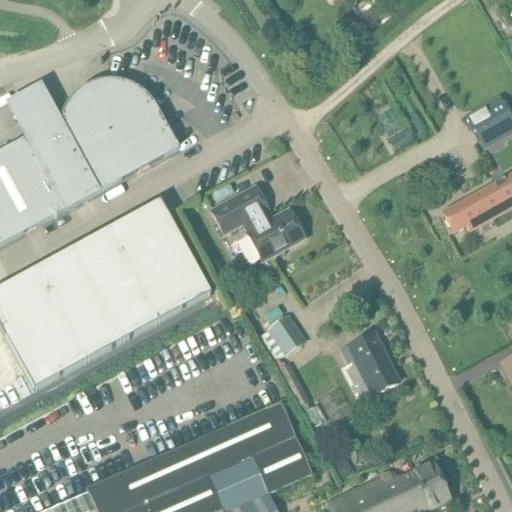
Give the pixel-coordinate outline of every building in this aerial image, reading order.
[(357,18),(366,34),(378,28),(369,11),(357,18)] [(22,143),(0,155),(0,248),(178,152),(155,109),(150,102),(144,96),(137,91),(130,88),(122,85),(114,84),(106,84),(97,85),(90,87),(83,91),(77,95),(71,101),(66,107),(63,112),(60,117),(63,121),(59,123),(22,143)] [(42,91),(5,111),(22,143),(59,123),(42,91)] [(511,123),(499,99),(464,119),(484,154),(511,138),(511,123)] [(207,207),(260,187),(255,175),(202,195),(207,207)] [(511,177),(459,207),(441,217),(452,237),(466,229),(469,234),(511,209),(511,177)] [(246,237),(261,266),(304,242),(288,214),(261,228),(257,220),(267,214),(255,191),(210,215),(223,238),(242,228),(247,236),(246,237)] [(166,322),(211,297),(167,217),(148,228),(143,219),(118,233),(166,322)] [(118,233),(73,257),(121,346),(166,322),(118,233)] [(73,257),(28,282),(76,371),(121,346),(73,257)] [(0,307),(0,334),(31,395),(76,371),(28,282),(4,294),(9,303),(0,307)] [(258,341),(308,427),(312,424),(315,429),(326,423),(317,408),(309,412),(306,406),(309,405),(289,368),(284,371),(279,362),(285,358),(304,344),(288,321),(269,334),(258,341)] [(373,337),(344,352),(340,354),(347,368),(353,365),(371,400),(398,386),(373,337)] [(511,360),(500,367),(511,389),(511,360)] [(120,476),(85,491),(87,496),(94,511),(273,511),(267,498),(311,479),(280,407),(286,404),(271,371),(270,368),(105,443),(120,476)] [(338,484),(353,477),(346,463),(332,470),(338,484)] [(341,500),(327,506),(329,511),(433,511),(450,504),(433,466),(397,483),(393,476),(382,481),(380,477),(376,479),(377,483),(341,500)] [(94,511),(87,496),(50,511),(94,511)]
